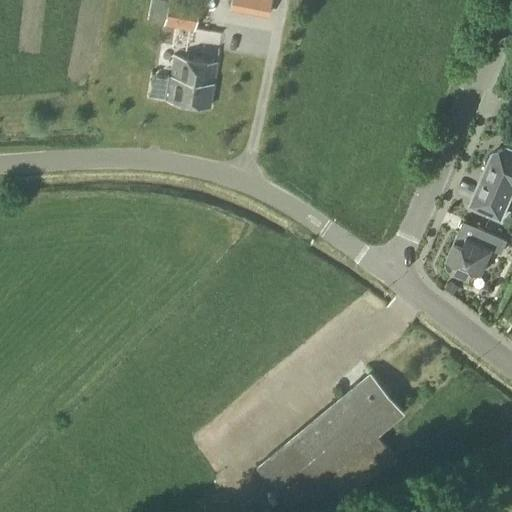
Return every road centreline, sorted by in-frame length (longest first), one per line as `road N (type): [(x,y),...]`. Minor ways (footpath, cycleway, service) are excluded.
road 1 (unclassified): [(391,276),(246,185),(150,163),(0,169)]
road 2 (residential): [(391,276),(511,0)]
road 3 (residential): [(511,370),(391,276)]
